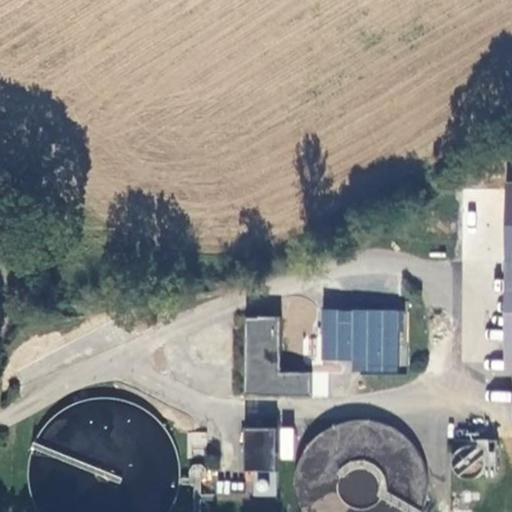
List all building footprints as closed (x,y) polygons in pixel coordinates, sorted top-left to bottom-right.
[(402,310),(318,308),(316,397),(327,397),(327,371),(401,372),(402,310)] [(280,317),(245,317),(244,396),(310,397),(310,373),(279,373),(280,317)] [(55,465),(35,480),(47,485),(60,502),(67,505),(83,493),(113,504),(110,511),(154,511),(160,500),(148,495),(144,505),(134,492),(140,478),(172,453),(175,447),(159,441),(149,429),(152,422),(135,416),(133,421),(122,417),(107,397),(87,412),(75,407),(41,432),(34,450),(47,455),(55,465)] [(291,438),(307,511),(429,511),(414,442),(394,446),(388,417),(291,438)] [(273,429),(240,429),(240,473),(272,473),(273,429)] [(454,444),(455,472),(493,470),(491,442),(454,444)] [(194,493),(244,495),(245,481),(217,479),(218,462),(196,461),(194,493)]
